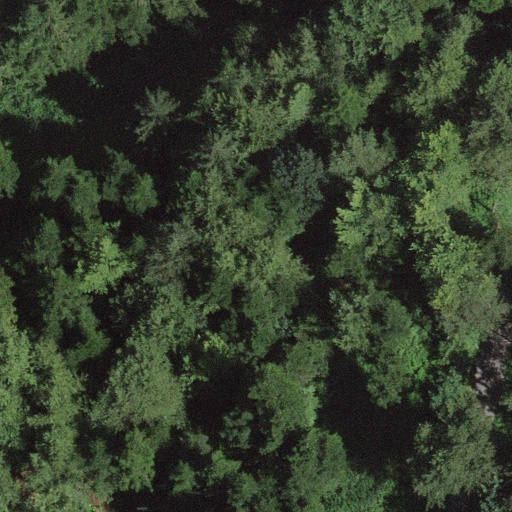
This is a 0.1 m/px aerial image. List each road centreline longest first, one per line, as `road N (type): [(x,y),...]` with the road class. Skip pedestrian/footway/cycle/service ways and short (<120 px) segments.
road 1 (track): [(0,157),(115,130),(299,0)]
road 2 (unclassified): [(466,511),(511,304)]
